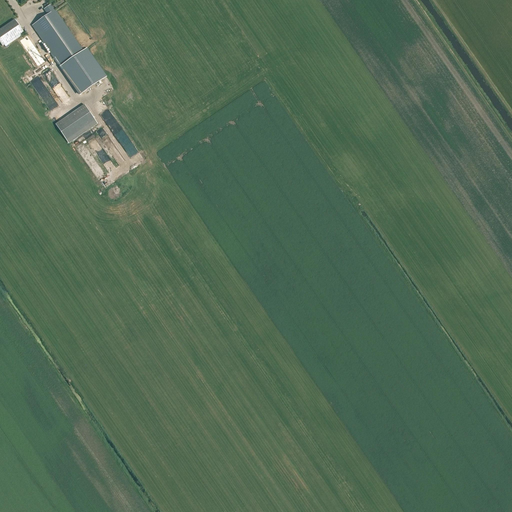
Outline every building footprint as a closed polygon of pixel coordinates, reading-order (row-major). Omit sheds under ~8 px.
[(44,10),(48,15),(32,26),(61,67),(82,52),(50,5),(44,10)] [(14,20),(0,29),(0,43),(2,47),(23,32),(14,20)] [(61,68),(80,95),(105,77),(86,50),(82,52),(61,68)] [(60,82),(55,75),(57,74),(54,70),(52,71),(51,70),(43,75),(51,88),(60,82)] [(56,125),(67,142),(96,122),(85,105),(56,125)]
